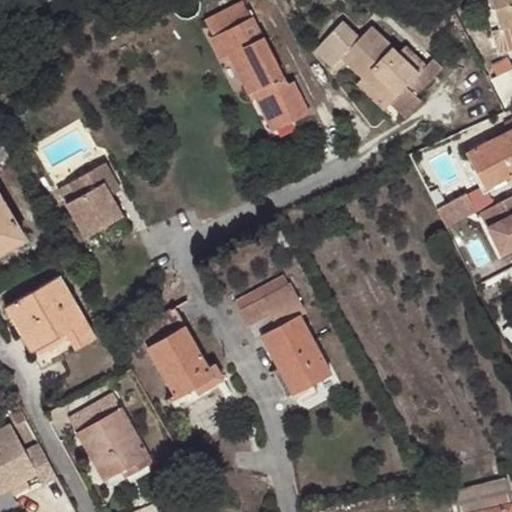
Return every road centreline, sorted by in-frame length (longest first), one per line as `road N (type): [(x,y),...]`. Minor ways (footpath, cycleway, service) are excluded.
road 1 (unknown): [(285,511),(255,394),(176,255),(182,243),(355,162)]
road 2 (residential): [(0,342),(91,511)]
